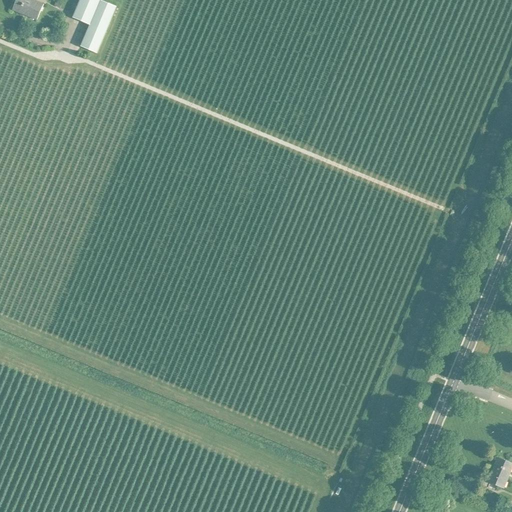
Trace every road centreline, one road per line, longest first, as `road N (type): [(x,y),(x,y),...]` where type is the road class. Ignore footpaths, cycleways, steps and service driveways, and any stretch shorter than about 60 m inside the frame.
road 1 (tertiary): [(454,382),(511,244)]
road 2 (tertiary): [(399,511),(454,382)]
